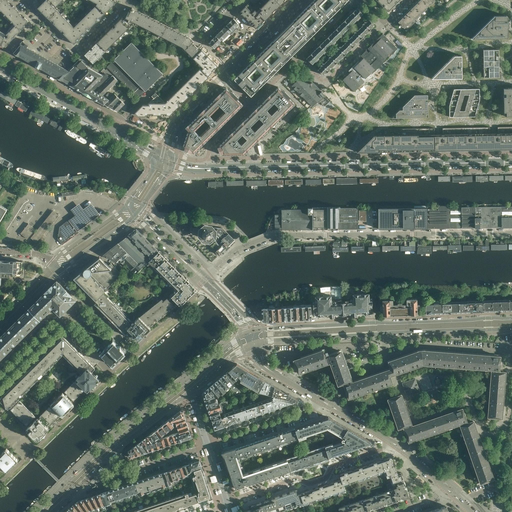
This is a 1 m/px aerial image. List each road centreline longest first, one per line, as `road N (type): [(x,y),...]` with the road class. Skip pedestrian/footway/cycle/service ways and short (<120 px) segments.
road 1 (tertiary): [(216,168),(511,162)]
road 2 (primary): [(248,332),(146,410),(38,511)]
road 3 (primary): [(511,318),(248,332)]
road 4 (primary): [(52,511),(134,434),(254,346)]
road 5 (residential): [(273,236),(511,233)]
road 6 (residential): [(170,158),(182,124),(306,0)]
road 7 (residential): [(134,470),(312,410),(319,399)]
road 8 (residential): [(209,511),(296,478),(326,477),(331,465),(389,440)]
road 9 (tertiary): [(114,129),(0,66)]
road 10 (primary): [(254,346),(383,333)]
road 11 (primary): [(383,333),(511,327)]
road 12 (residential): [(40,17),(75,52),(126,0)]
